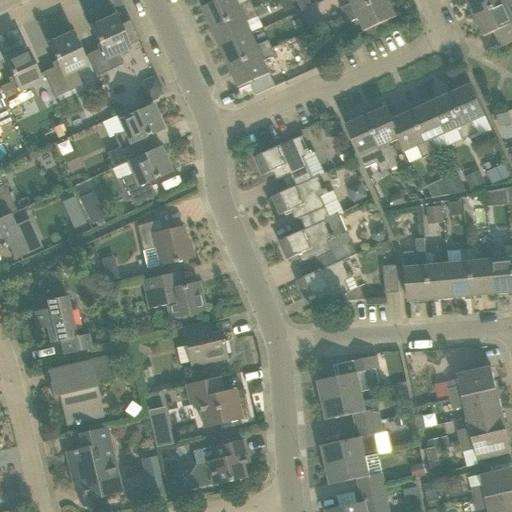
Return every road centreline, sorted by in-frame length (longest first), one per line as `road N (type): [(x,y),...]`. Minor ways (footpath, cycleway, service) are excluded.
road 1 (residential): [(218,140),(445,38),(427,0)]
road 2 (residential): [(278,342),(511,329)]
road 3 (residential): [(278,342),(221,206),(218,140)]
road 4 (residential): [(43,511),(0,345)]
road 5 (residential): [(290,500),(278,342)]
road 6 (residential): [(218,140),(154,0)]
